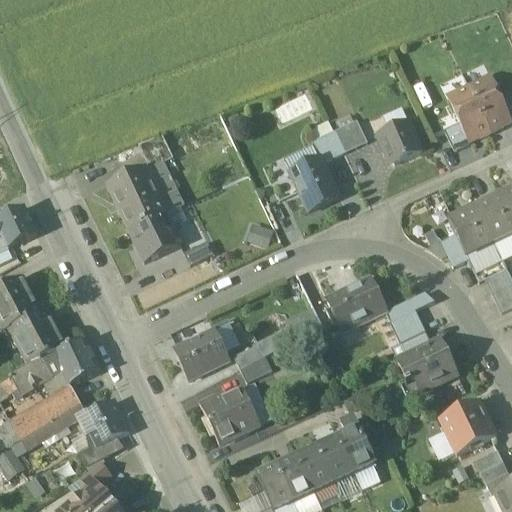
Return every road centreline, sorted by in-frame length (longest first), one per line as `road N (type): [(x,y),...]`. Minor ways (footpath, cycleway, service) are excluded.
road 1 (residential): [(511,388),(458,302),(427,274),(393,256),(356,250),(309,256),(119,345)]
road 2 (tertiary): [(119,345),(0,106)]
road 3 (residential): [(326,420),(185,485)]
road 4 (tertiary): [(185,485),(119,345)]
